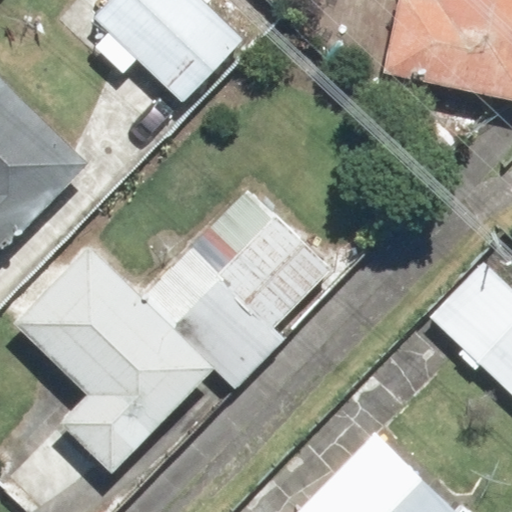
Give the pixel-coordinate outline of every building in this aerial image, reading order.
[(231,41),(189,0),(102,0),(86,17),(173,101),(231,41)] [(511,104),(511,0),(426,0),(427,1),(422,0),(388,0),(374,79),(511,104)] [(0,243),(75,166),(0,93),(0,243)] [(245,188),(143,293),(225,371),(327,267),(245,188)] [(202,370),(77,250),(5,324),(79,395),(52,424),(102,472),(202,370)] [(511,299),(477,265),(424,319),(511,404),(511,299)] [(440,511),(365,439),(294,511),(440,511)]
